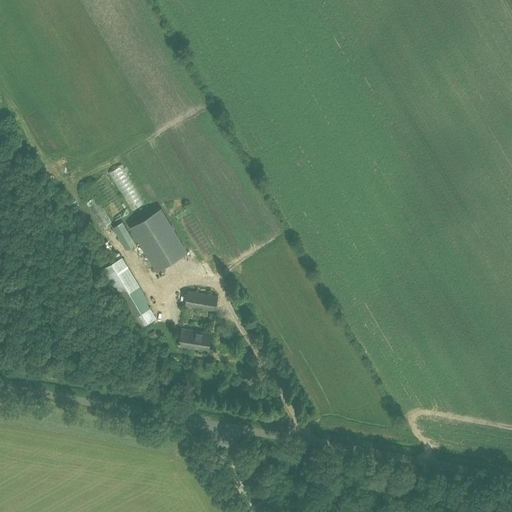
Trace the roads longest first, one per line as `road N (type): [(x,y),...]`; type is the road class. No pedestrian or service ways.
road 1 (tertiary): [(511,479),(228,427)]
road 2 (tertiary): [(228,427),(0,386)]
